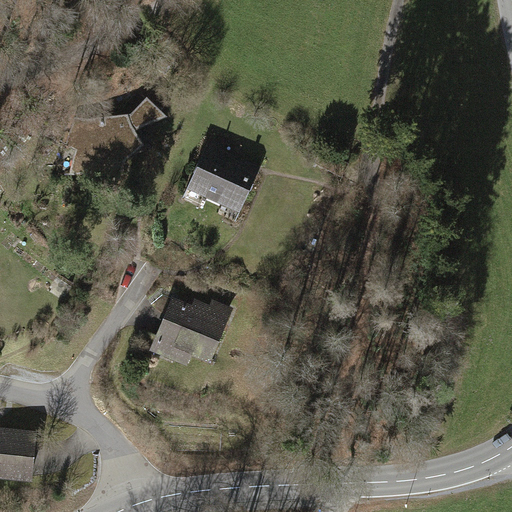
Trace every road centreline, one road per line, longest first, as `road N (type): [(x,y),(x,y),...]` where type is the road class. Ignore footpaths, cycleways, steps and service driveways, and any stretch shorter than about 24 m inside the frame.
road 1 (tertiary): [(119,511),(190,491),(428,478),(511,447)]
road 2 (track): [(0,85),(106,41),(166,0)]
